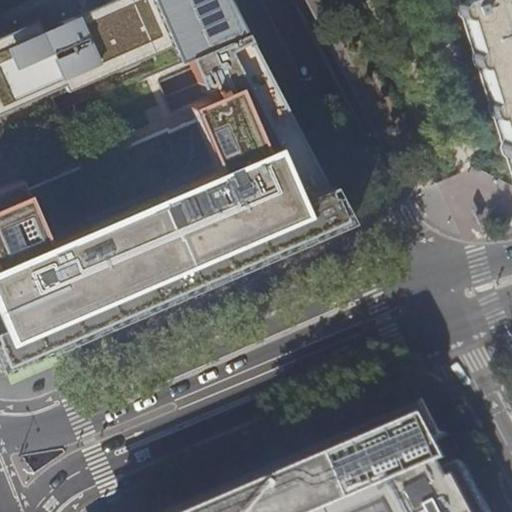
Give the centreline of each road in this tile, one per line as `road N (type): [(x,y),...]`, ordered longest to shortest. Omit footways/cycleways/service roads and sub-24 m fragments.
road 1 (secondary): [(37,511),(66,477),(453,319)]
road 2 (secondary): [(427,276),(77,414),(0,433)]
road 3 (residential): [(283,0),(427,276)]
road 4 (tertiary): [(511,432),(453,319)]
